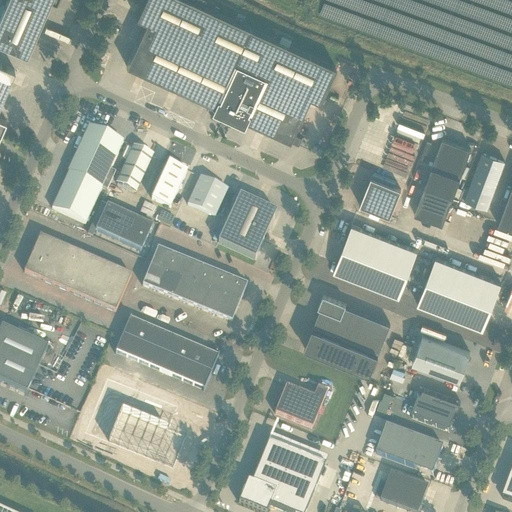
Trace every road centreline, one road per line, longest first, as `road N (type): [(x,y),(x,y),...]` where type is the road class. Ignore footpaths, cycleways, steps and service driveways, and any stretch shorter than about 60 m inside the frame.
road 1 (unclassified): [(323,195),(195,511)]
road 2 (unclassified): [(323,195),(68,80)]
road 3 (unclassified): [(511,125),(373,74),(323,195)]
road 4 (unclassified): [(0,431),(171,511)]
road 5 (unclassified): [(0,235),(68,80)]
